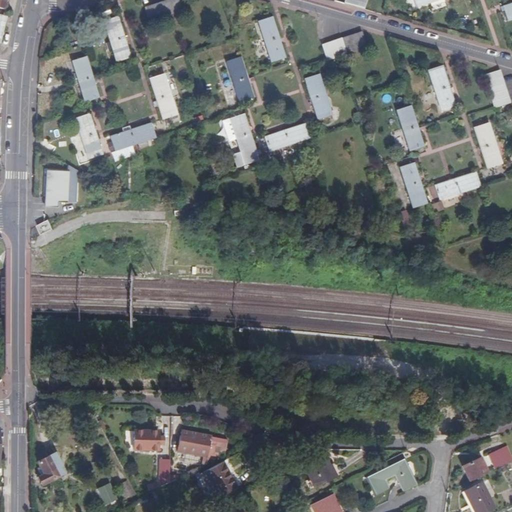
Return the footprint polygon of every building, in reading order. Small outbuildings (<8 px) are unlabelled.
[(139,25),(180,11),(176,0),(162,0),(134,10),(139,25)] [(344,0),(343,4),(363,9),(365,0),(344,0)] [(505,20),(511,17),(511,1),(501,5),(505,20)] [(131,56),(117,15),(103,20),(116,61),(131,56)] [(270,61),(285,56),(271,15),(256,20),(270,61)] [(322,61),(362,48),(357,33),(318,46),(322,61)] [(100,96),(87,54),(72,59),(85,100),(100,96)] [(238,101),(253,96),(240,55),(224,60),(238,101)] [(455,105),(441,64),(427,69),(441,109),(455,105)] [(510,102),(499,69),(483,74),(495,107),(510,102)] [(163,117),(177,112),(163,71),(148,76),(163,117)] [(330,115),(317,74),(302,79),(316,119),(330,115)] [(425,145),(411,104),(396,110),(410,150),(425,145)] [(103,152),(89,112),(74,117),(88,158),(103,152)] [(228,118),(221,121),(228,141),(235,138),(243,159),(256,154),(242,113),(228,118)] [(154,135),(150,120),(108,134),(113,149),(154,135)] [(267,151),(308,137),(303,122),(262,136),(267,151)] [(502,163),(488,122),(473,127),(487,168),(502,163)] [(427,204),(414,162),(399,167),(412,208),(427,204)] [(438,199),(480,185),(475,171),(433,185),(437,197),(438,199)] [(69,202),(70,172),(48,172),(47,206),(59,207),(59,202),(69,202)] [(432,199),(437,197),(433,185),(428,186),(432,199)] [(444,209),(441,201),(429,205),(433,213),(444,209)] [(52,229),(47,220),(36,226),(41,235),(52,229)] [(157,449),(157,431),(132,430),(132,449),(157,449)] [(174,458),(204,464),(222,454),(225,439),(179,431),(174,458)] [(492,468),(502,463),(496,450),(485,455),(492,468)] [(61,466),(54,453),(34,463),(41,475),(36,478),(40,485),(63,474),(59,467),(61,466)] [(373,495),(387,488),(383,480),(395,475),(402,489),(415,482),(402,457),(364,476),(373,495)] [(460,465),(468,480),(484,472),(476,457),(460,465)] [(159,459),(157,487),(168,482),(169,460),(159,459)] [(234,477),(224,459),(202,471),(216,497),(233,488),(228,480),(234,477)] [(311,489),(331,478),(320,459),(301,468),(311,489)] [(133,495),(126,480),(119,484),(126,499),(133,495)] [(472,511),(479,511),(491,506),(478,483),(462,491),(472,511)] [(116,499),(108,484),(98,489),(105,505),(116,499)] [(313,511),(339,511),(330,493),(309,504),(313,511)]
